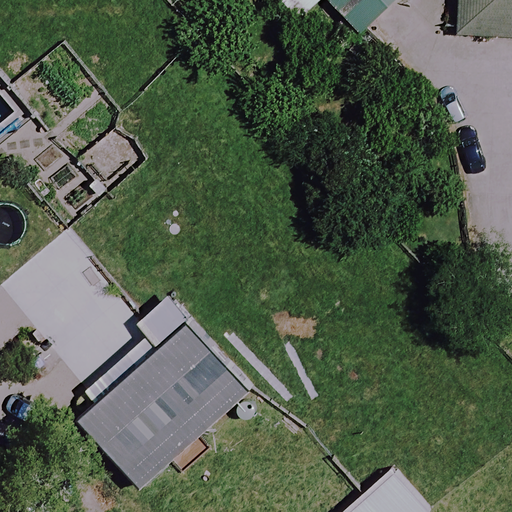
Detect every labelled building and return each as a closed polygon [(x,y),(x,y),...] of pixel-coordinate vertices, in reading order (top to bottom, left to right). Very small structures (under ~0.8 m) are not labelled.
[(404,0),(335,0),(369,35),(404,0)] [(511,0),(467,0),(466,33),(511,35),(511,0)] [(136,172),(116,146),(89,167),(110,193),(136,172)] [(258,389),(174,294),(142,322),(163,346),(84,415),(146,486),(258,389)] [(437,511),(400,469),(350,511),(437,511)]
